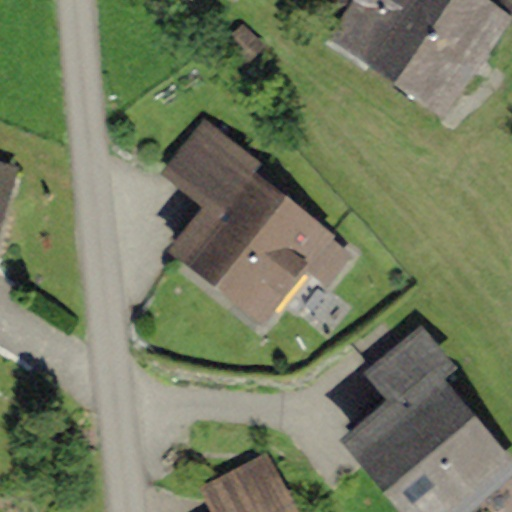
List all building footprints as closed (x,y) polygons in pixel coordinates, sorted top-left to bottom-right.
[(511,22),(511,11),(491,0),(364,0),(338,45),(457,115),(511,22)] [(269,168),(207,120),(159,182),(206,218),(171,265),(262,334),(308,274),(330,291),(356,257),(258,183),(269,168)] [(0,252),(19,171),(0,166),(0,252)] [(361,384),(391,420),(435,382),(453,367),(423,332),(361,384)] [(483,511),(511,488),(511,474),(435,382),(391,420),(348,455),(395,511),(483,511)] [(198,494),(207,511),(292,511),(300,508),(272,455),(198,494)]
